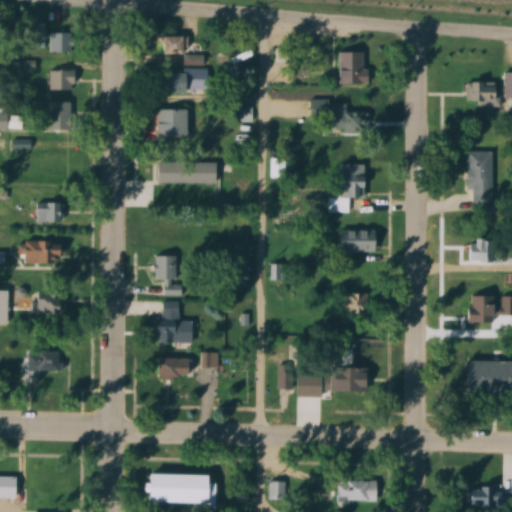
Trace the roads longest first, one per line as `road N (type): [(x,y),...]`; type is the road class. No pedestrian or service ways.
road 1 (residential): [(0,423),(511,447)]
road 2 (residential): [(111,511),(109,4)]
road 3 (residential): [(414,511),(418,35)]
road 4 (residential): [(511,38),(61,0)]
